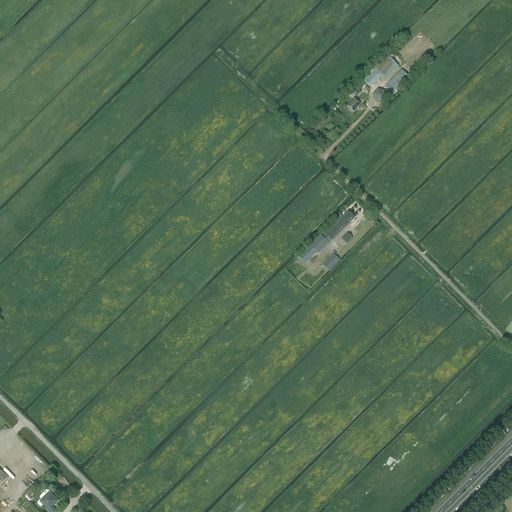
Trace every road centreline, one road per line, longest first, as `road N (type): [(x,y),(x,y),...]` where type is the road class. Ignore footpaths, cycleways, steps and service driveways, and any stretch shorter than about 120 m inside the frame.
road 1 (unclassified): [(511,346),(323,156)]
road 2 (unclassified): [(113,511),(0,396)]
road 3 (unclassified): [(423,511),(511,423)]
